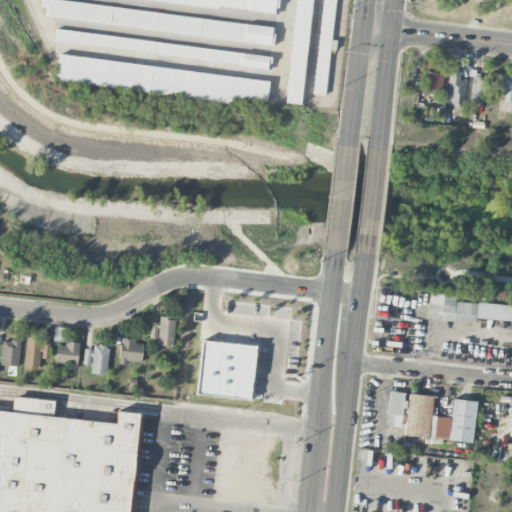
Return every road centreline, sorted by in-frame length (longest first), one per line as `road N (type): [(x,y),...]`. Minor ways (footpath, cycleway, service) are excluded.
road 1 (residential): [(363,295),(190,276),(99,318),(0,307)]
road 2 (primary): [(338,252),(307,511)]
road 3 (primary): [(338,511),(356,352)]
road 4 (residential): [(511,379),(355,362)]
road 5 (primary): [(368,0),(351,146)]
